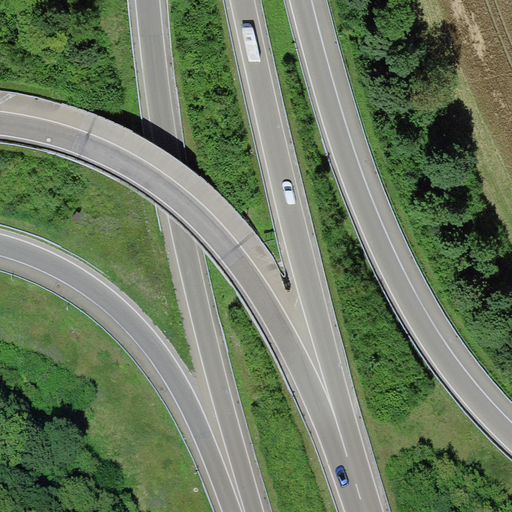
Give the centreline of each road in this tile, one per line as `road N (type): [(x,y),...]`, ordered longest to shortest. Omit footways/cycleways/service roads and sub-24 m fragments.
road 1 (motorway): [(363,505),(290,337),(209,221),(119,156),(0,122)]
road 2 (primary): [(148,0),(163,127),(245,511)]
road 3 (primary): [(363,505),(244,0)]
road 4 (motorway): [(511,436),(450,365),(392,268),(336,123),(302,0)]
road 5 (motorway): [(0,246),(69,274),(132,322),(181,389),(239,511)]
